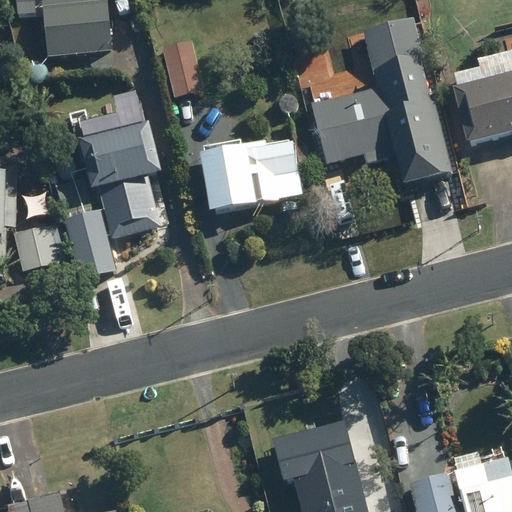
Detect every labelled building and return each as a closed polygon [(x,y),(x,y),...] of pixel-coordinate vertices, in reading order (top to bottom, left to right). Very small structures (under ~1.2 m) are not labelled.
[(36,0),(18,0),(17,18),(36,19),(36,0)] [(51,63),(116,58),(110,0),(53,0),(46,1),(51,63)] [(438,114),(423,57),(426,56),(418,27),(366,40),(381,97),(316,114),(331,175),(368,165),(371,174),(402,166),(411,198),(458,186),(440,113),(438,114)] [(206,99),(194,48),(166,55),(178,106),(206,99)] [(465,158),(511,146),(511,63),(476,72),(480,84),(451,92),(454,103),(452,104),(465,158)] [(157,138),(87,156),(100,205),(104,205),(115,249),(165,236),(154,192),(170,188),(157,138)] [(208,170),(217,226),(264,218),(263,213),(309,205),(304,176),(312,175),(309,152),(294,155),(292,146),(247,154),(247,152),(209,159),(211,169),(208,170)] [(22,168),(0,167),(0,286),(10,287),(11,252),(14,252),(14,237),(20,237),(22,168)] [(91,186),(60,195),(67,221),(98,213),(91,186)] [(121,279),(105,219),(69,228),(85,288),(121,279)] [(26,279),(64,270),(63,268),(73,266),(65,231),(18,241),(26,279)] [(344,434),(344,432),(279,446),(280,449),(277,449),(289,500),(305,496),(308,511),(367,511),(349,433),(344,434)] [(417,482),(409,456),(396,459),(402,485),(417,482)] [(511,511),(511,467),(460,479),(467,511),(511,511)] [(418,511),(462,511),(454,481),(413,492),(418,511)] [(67,511),(64,499),(18,510),(18,511),(67,511)]
